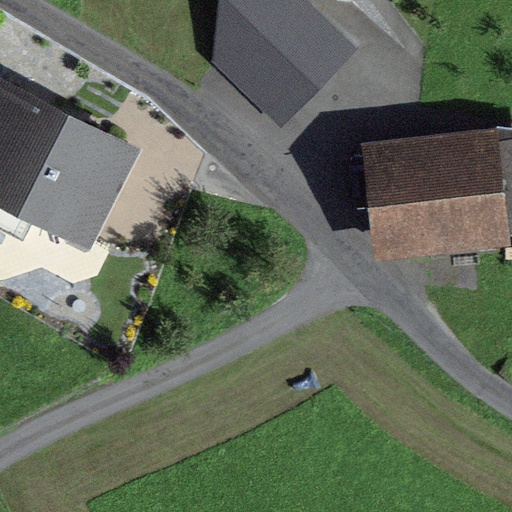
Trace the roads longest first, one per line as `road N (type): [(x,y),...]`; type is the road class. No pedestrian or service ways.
road 1 (residential): [(17,0),(155,81),(439,348),(511,404)]
road 2 (track): [(359,267),(283,315),(0,457)]
